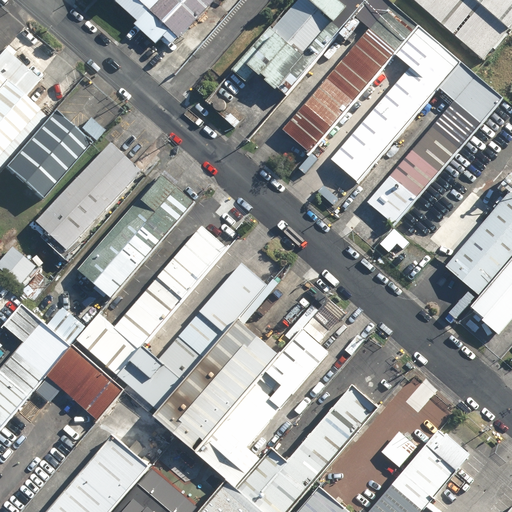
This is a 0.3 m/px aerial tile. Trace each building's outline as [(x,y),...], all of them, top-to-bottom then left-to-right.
[(112,0),(121,8),(128,0),(112,0)] [(174,54),(221,0),(128,0),(121,8),(174,54)] [(379,0),(298,0),(239,68),(284,108),(379,0)] [(511,0),(409,0),(408,2),(482,67),(511,33),(511,0)] [(282,133),(311,157),(413,35),(384,11),(282,133)] [(353,187),(459,68),(418,33),(394,60),(408,73),(327,164),(353,187)] [(392,228),(501,105),(460,69),(436,97),(450,110),(366,205),(392,228)] [(0,109),(15,93),(0,80),(0,109)] [(0,176),(48,122),(15,93),(0,109),(0,176)] [(95,150),(56,116),(9,170),(48,203),(95,150)] [(104,132),(90,119),(80,130),(95,142),(104,132)] [(144,175),(113,148),(41,229),(72,256),(144,175)] [(199,210),(165,180),(81,275),(115,305),(199,210)] [(511,263),(511,189),(442,269),(479,301),(511,263)] [(76,345),(119,384),(232,256),(203,231),(115,330),(100,317),(76,345)] [(36,273),(12,251),(0,264),(0,276),(19,293),(36,273)] [(511,263),(479,301),(468,313),(499,340),(511,324),(511,263)] [(158,418),(241,324),(270,292),(243,268),(161,361),(149,350),(119,384),(158,418)] [(73,355),(22,310),(2,334),(22,351),(0,376),(0,437),(47,384),(73,355)] [(282,360),(241,324),(157,419),(198,455),(282,360)] [(282,360),(198,455),(231,484),(239,491),(264,463),(249,450),(333,355),(306,332),(282,360)] [(123,399),(73,355),(47,384),(97,428),(123,399)] [(264,463),(239,491),(262,511),(289,511),(380,409),(357,389),(291,464),(275,450),(264,463)] [(425,511),(472,460),(444,435),(375,511),(425,511)] [(112,511),(149,471),(112,438),(46,511),(112,511)] [(115,511),(196,511),(199,510),(152,470),(115,511)] [(262,511),(239,491),(231,484),(206,511),(262,511)] [(302,511),(346,511),(322,490),(302,511)]
